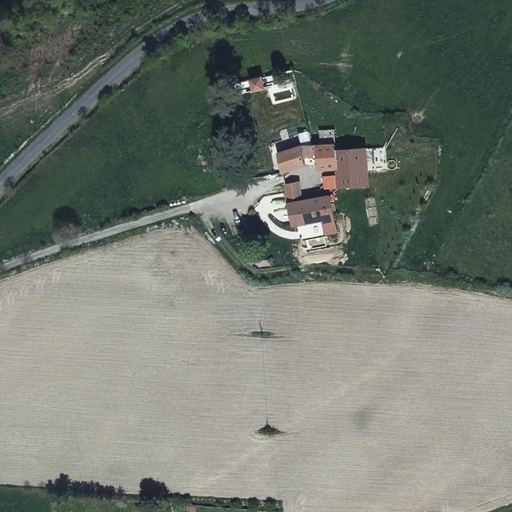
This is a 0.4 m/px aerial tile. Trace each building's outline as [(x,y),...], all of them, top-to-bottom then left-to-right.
[(266,91),(263,77),(252,80),(255,93),(266,91)] [(292,82),(268,88),(272,104),(296,98),(292,82)] [(319,129),(319,140),(332,140),(333,130),(319,129)] [(306,130),(296,133),(299,144),(309,141),(306,130)] [(366,161),(386,159),(385,149),(333,154),(333,150),(315,151),(310,152),(296,153),(275,157),(279,175),(284,174),(303,171),(302,162),(316,161),(317,171),(335,169),(335,176),(325,177),(326,188),(374,184),(373,174),(367,174),(366,161)] [(282,186),(291,227),(333,218),(328,194),(300,201),(296,183),(282,186)]
